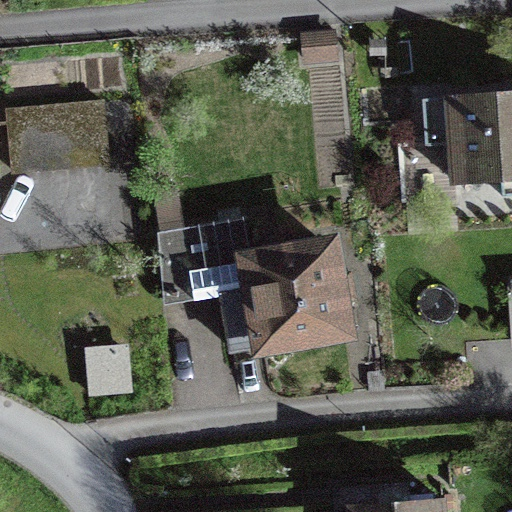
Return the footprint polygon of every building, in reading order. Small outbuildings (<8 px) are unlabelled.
[(511,92),(423,99),(426,145),(452,143),(455,182),(502,179),(503,196),(511,195),(511,92)] [(103,101),(7,109),(12,169),(108,161),(103,101)] [(345,330),(331,245),(251,260),(243,218),(158,232),(164,299),(222,289),(232,348),(345,330)] [(137,392),(137,346),(100,346),(101,392),(137,392)] [(380,503),(347,505),(347,511),(443,511),(443,498),(409,500),(409,493),(380,495),(380,503)]
